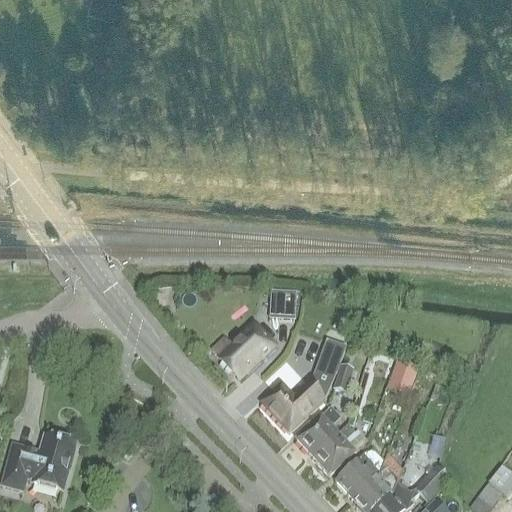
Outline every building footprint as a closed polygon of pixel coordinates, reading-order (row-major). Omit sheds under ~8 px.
[(417,125),(415,139),(432,142),(434,128),(417,125)] [(17,275),(17,287),(42,286),(41,274),(17,275)] [(295,295),(281,294),(279,323),(294,323),(295,295)] [(224,341),(211,353),(218,361),(238,382),(273,349),(253,328),(231,349),(224,341)] [(326,344),(317,370),(335,377),(345,351),(326,344)] [(417,371),(398,364),(393,380),(411,387),(417,371)] [(345,397),(353,372),(340,368),(332,392),(345,397)] [(280,387),(260,406),(288,436),(324,403),(309,387),(308,386),(293,400),(280,387)] [(330,410),(295,443),(311,461),(338,437),(331,430),(340,421),(330,410)] [(338,437),(311,461),(328,479),(354,455),(344,444),(347,441),(353,435),(348,429),(342,435),(339,438),(338,437)] [(0,490),(22,495),(26,483),(31,485),(31,486),(62,495),(74,448),(44,440),(39,457),(31,455),(31,454),(12,449),(0,490)] [(363,458),(334,485),(350,502),(379,476),(363,458)] [(350,502),(353,505),(359,511),(373,511),(390,497),(396,484),(382,468),(379,476),(350,502)] [(470,511),(490,511),(501,497),(506,500),(511,492),(511,478),(499,469),(469,511),(470,511)] [(424,504),(447,482),(435,470),(426,479),(414,492),(412,493),(424,504)] [(390,497),(374,511),(407,511),(412,508),(405,500),(398,506),(390,497)]
